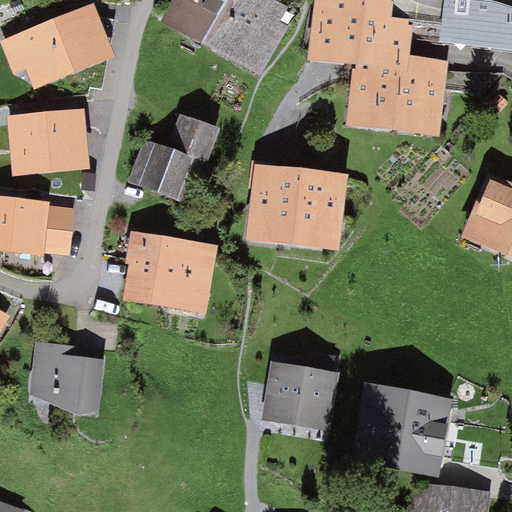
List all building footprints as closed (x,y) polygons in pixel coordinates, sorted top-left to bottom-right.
[(177,0),(168,16),(204,36),(223,0),(177,0)] [(270,20),(278,4),(270,0),(223,0),(204,36),(263,69),(285,29),(270,20)] [(511,19),(509,43),(445,35),(448,12),(388,5),(388,1),(380,0),(323,0),(317,53),(329,54),(339,55),(362,58),(402,63),(403,50),(405,33),(511,45),(511,19)] [(449,0),(448,12),(445,35),(509,43),(511,19),(511,9),(481,0),(449,0)] [(97,88),(110,18),(89,14),(24,40),(39,77),(75,62),(71,83),(97,88)] [(413,115),(435,118),(441,68),(402,63),(362,58),(339,55),(338,66),(361,68),(355,118),(412,125),(413,115)] [(184,111),(170,147),(207,162),(221,125),(184,111)] [(20,166),(82,161),(78,118),(16,124),(20,166)] [(147,144),(133,177),(187,198),(200,164),(147,144)] [(311,238),(312,230),(335,232),(340,182),(263,173),(264,165),(255,164),(252,185),(260,186),(255,232),(311,238)] [(489,233),(487,239),(511,249),(511,188),(495,181),(475,227),(489,233)] [(0,243),(65,250),(69,212),(0,203),(0,243)] [(165,305),(200,311),(210,253),(167,246),(169,236),(128,229),(118,287),(167,296),(165,305)] [(79,411),(82,386),(97,388),(100,364),(71,360),(72,350),(40,346),(35,392),(56,394),(55,400),(79,411)] [(278,369),(270,413),(325,422),(334,359),(315,356),(311,375),(278,369)] [(372,392),(360,454),(436,469),(448,407),(372,392)] [(458,425),(453,457),(499,464),(504,432),(458,425)] [(412,511),(481,511),(483,504),(470,503),(472,493),(424,486),(422,501),(413,500),(412,511)]
